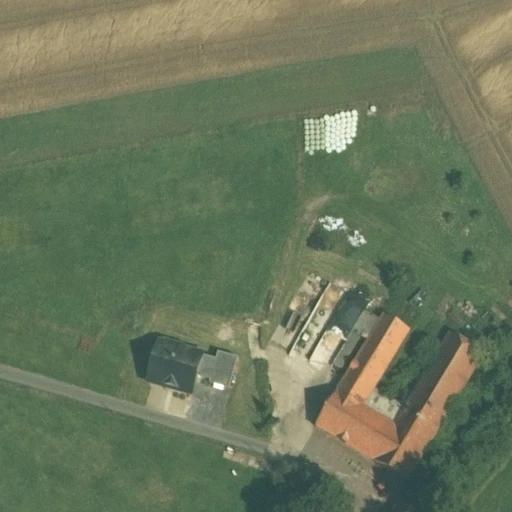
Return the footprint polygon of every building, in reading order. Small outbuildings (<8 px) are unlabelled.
[(384,319),(337,395),(315,430),(374,466),(373,466),(406,486),(438,434),(405,413),(404,413),(373,394),(409,334),(384,319)] [(451,338),(405,413),(438,434),(453,408),(454,408),(483,359),(451,338)] [(201,359),(183,353),(184,349),(163,343),(162,347),(159,346),(148,385),(190,397),(195,380),(210,384),(216,363),(201,359)] [(237,361),(218,356),(210,384),(209,387),(228,392),(237,361)] [(424,511),(403,499),(395,511),(424,511)]
